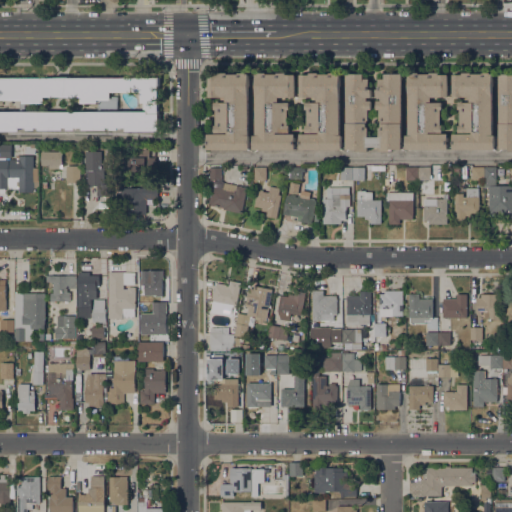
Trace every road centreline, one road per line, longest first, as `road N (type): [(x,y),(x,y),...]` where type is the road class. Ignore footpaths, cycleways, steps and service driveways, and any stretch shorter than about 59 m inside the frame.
road 1 (residential): [(511,257),(320,259),(205,237),(0,237)]
road 2 (residential): [(511,442),(0,441)]
road 3 (residential): [(187,511),(187,35)]
road 4 (primary): [(511,33),(269,35)]
road 5 (primary): [(187,35),(0,34)]
